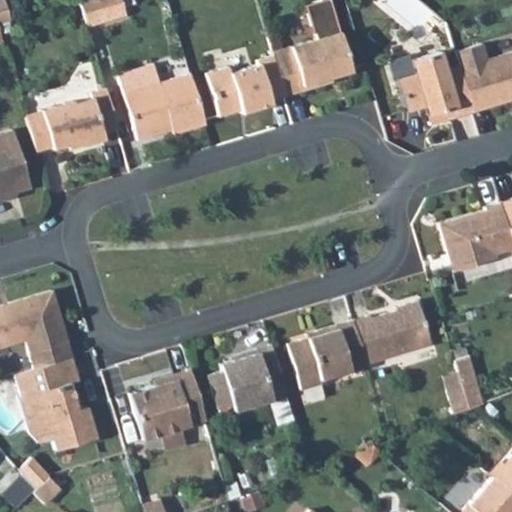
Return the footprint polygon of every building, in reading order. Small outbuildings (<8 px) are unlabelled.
[(77,0),(85,26),(123,14),(119,0),(77,0)] [(271,55),(283,95),(321,83),(320,79),(329,76),(348,70),(335,25),(327,0),(301,0),(311,33),(312,32),(314,38),(270,51),(271,55)] [(0,22),(9,20),(4,4),(0,5),(0,22)] [(457,67),(470,111),(511,98),(511,50),(484,58),(479,42),(452,50),(457,65),(457,67)] [(435,111),(438,120),(470,111),(457,67),(457,65),(443,69),(436,50),(408,59),(406,54),(391,59),(389,64),(393,79),(403,110),(422,105),(424,114),(435,111)] [(203,73),(216,115),(237,109),(249,105),(250,109),(269,103),(268,100),(283,95),(271,55),(254,60),(255,64),(227,72),(226,66),(203,73)] [(117,72),(135,139),(155,133),(154,129),(168,125),(169,129),(170,133),(203,123),(188,72),(158,81),(153,63),(117,72)] [(24,117),(34,151),(50,146),(51,149),(67,144),(68,144),(67,142),(73,140),(81,144),(102,138),(101,133),(116,129),(103,85),(88,90),(90,97),(71,102),(71,100),(39,109),(39,112),(24,117)] [(424,114),(427,124),(438,120),(435,111),(424,114)] [(0,199),(2,199),(0,195),(13,191),(28,187),(11,129),(0,132),(0,199)] [(511,197),(498,202),(511,248),(511,249),(511,197)] [(436,222),(446,253),(450,252),(456,270),(494,258),(492,253),(511,248),(498,202),(482,206),(483,208),(436,222)] [(446,253),(451,271),(456,270),(450,252),(446,253)] [(0,345),(23,339),(31,368),(55,361),(69,356),(49,289),(0,304),(0,345)] [(350,319),(363,362),(428,342),(415,299),(398,305),(399,307),(393,309),(368,317),(367,314),(350,319)] [(284,343),(298,388),(319,382),(318,378),(364,364),(363,362),(350,319),(314,330),(315,333),(304,337),(284,343)] [(205,374),(216,408),(230,403),(232,410),(284,394),(269,343),(254,348),(255,352),(218,363),(220,370),(205,374)] [(466,408),(475,405),(480,403),(466,355),(451,359),(459,384),(466,408)] [(55,361),(62,383),(66,381),(76,378),(69,356),(55,361)] [(26,395),(29,406),(25,414),(29,427),(27,431),(36,442),(50,438),(53,449),(94,437),(84,405),(75,408),(66,381),(62,383),(55,361),(31,368),(12,373),(19,397),(26,395)] [(127,393),(141,439),(158,433),(179,427),(194,423),(193,422),(192,416),(201,414),(188,368),(171,373),(173,379),(152,385),(127,393)] [(151,379),(152,385),(173,379),(171,373),(151,379)] [(452,413),(466,408),(459,384),(444,389),(452,413)] [(259,420),(274,416),(269,400),(254,404),(259,420)] [(192,416),(193,422),(203,419),(201,414),(192,416)] [(179,427),(158,433),(163,448),(184,441),(179,427)] [(371,444),(353,451),(368,464),(379,451),(371,444)] [(511,448),(488,476),(489,477),(511,497),(511,448)] [(46,475),(28,457),(16,470),(34,488),(46,475)] [(59,489),(46,475),(34,488),(30,492),(44,505),(59,489)] [(511,511),(511,497),(489,477),(458,511),(511,511)] [(140,504),(142,511),(162,511),(158,498),(140,504)]
